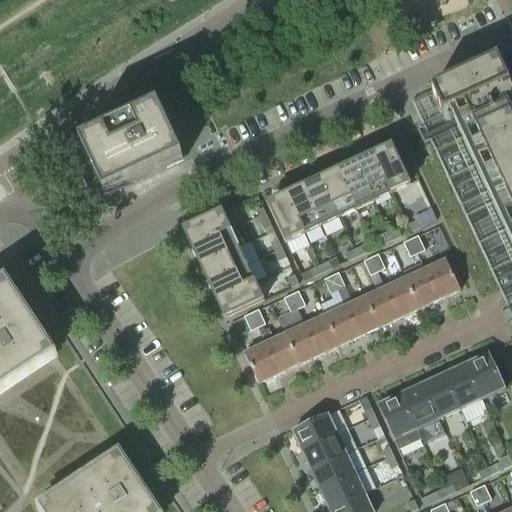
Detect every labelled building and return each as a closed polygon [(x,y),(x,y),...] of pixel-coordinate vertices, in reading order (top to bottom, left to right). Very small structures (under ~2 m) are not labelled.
[(464,107),(511,209),(511,80),(502,59),(431,92),(443,117),(464,107)] [(105,200),(174,167),(183,163),(171,138),(158,110),(80,147),(105,200)] [(392,150),(374,158),(391,195),(409,186),(392,150)] [(374,158),(356,166),(374,203),(391,195),(374,158)] [(356,166),(339,174),(356,211),(374,203),(356,166)] [(339,174),(321,182),(338,219),(356,211),(339,174)] [(321,182),(304,191),(321,228),(338,219),(321,182)] [(304,191),(286,199),(303,236),(321,228),(304,191)] [(303,236),(286,199),(268,207),(286,244),(303,236)] [(260,222),(267,219),(263,210),(255,213),(260,222)] [(222,214),(185,231),(193,250),(230,232),(222,214)] [(260,222),(264,231),(271,228),(267,219),(260,222)] [(418,230),(415,223),(406,227),(409,235),(418,230)] [(388,235),(392,243),(401,238),(398,231),(388,235)] [(201,267),(238,250),(230,232),(193,250),(201,267)] [(392,243),(388,235),(379,239),(383,247),(392,243)] [(418,238),(410,242),(417,256),(425,253),(418,238)] [(274,254),(282,250),(277,241),(270,245),(274,254)] [(410,242),(403,245),(410,260),(417,256),(410,242)] [(354,251),(357,259),(366,255),(363,247),(354,251)] [(209,284),(246,267),(238,250),(201,267),(209,284)] [(282,250),(274,254),(279,263),(286,259),(282,250)] [(357,259),(354,251),(344,256),(348,263),(357,259)] [(378,257),(371,260),(378,275),(385,272),(378,257)] [(371,260),(364,264),(371,278),(378,275),(371,260)] [(425,271),(439,302),(460,292),(446,262),(425,271)] [(319,268),(322,275),(331,271),(328,263),(319,268)] [(255,285),(246,267),(209,284),(217,302),(255,285)] [(322,275),(319,268),(310,272),(313,279),(322,275)] [(419,311),(439,302),(425,271),(405,281),(419,311)] [(310,272),(301,276),(304,284),(313,279),(310,272)] [(338,275),(331,279),(338,294),(345,290),(338,275)] [(291,289),(299,286),(294,277),(287,280),(291,289)] [(331,279),(324,282),(331,297),(338,294),(331,279)] [(419,311),(405,281),(385,290),(399,321),(419,311)] [(217,302),(226,320),(263,303),(255,285),(217,302)] [(0,393),(42,365),(36,357),(48,349),(50,352),(51,351),(33,324),(26,329),(18,316),(25,311),(10,289),(0,295),(0,393)] [(379,330),(399,321),(385,290),(365,299),(379,330)] [(298,294),(291,297),(298,312),(305,309),(298,294)] [(291,297),(284,301),(291,316),(298,312),(291,297)] [(379,330),(365,299),(345,309),(359,339),(379,330)] [(339,349),(359,339),(345,309),(325,318),(339,349)] [(258,312),(251,316),(258,331),(265,327),(258,312)] [(251,316),(244,319),(251,334),(258,331),(251,316)] [(325,318),(305,327),(319,358),(339,349),(325,318)] [(319,358),(305,327),(285,336),(299,367),(319,358)] [(265,346),(279,376),(299,367),(285,336),(265,346)] [(258,386),(279,376),(265,346),(244,355),(258,386)] [(465,366),(482,402),(505,391),(488,356),(465,366)] [(460,412),(482,402),(465,366),(444,377),(460,412)] [(438,422),(460,412),(444,377),(422,387),(438,422)] [(417,432),(438,422),(422,387),(400,397),(417,432)] [(394,443),(417,432),(400,397),(378,407),(394,443)] [(364,414),(368,423),(375,419),(371,410),(364,414)] [(292,434),(302,454),(337,437),(328,417),(292,434)] [(375,419),(368,423),(372,432),(380,429),(375,419)] [(346,457),(337,437),(302,454),(311,474),(346,457)] [(382,453),(386,462),(394,459),(389,449),(382,453)] [(311,474),(320,493),(355,477),(346,457),(311,474)] [(44,503),(50,511),(157,511),(127,465),(125,466),(126,468),(120,471),(111,458),(44,503)] [(398,468),(394,459),(386,462),(390,471),(398,468)] [(487,470),(490,478),(500,473),(496,466),(487,470)] [(478,474),(481,482),(490,478),(487,470),(478,474)] [(330,511),(364,496),(355,477),(320,493),(328,511),(330,511)] [(443,491),(447,498),(456,494),(452,486),(443,491)] [(484,488),(477,491),(484,506),(491,503),(484,488)] [(447,498),(443,491),(434,495),(438,502),(447,498)] [(477,491),(470,495),(476,509),(484,506),(477,491)] [(371,511),(364,496),(330,511),(371,511)] [(414,502),(406,505),(409,511),(416,511),(418,511),(414,502)] [(457,502),(450,505),(453,511),(460,509),(457,502)]
